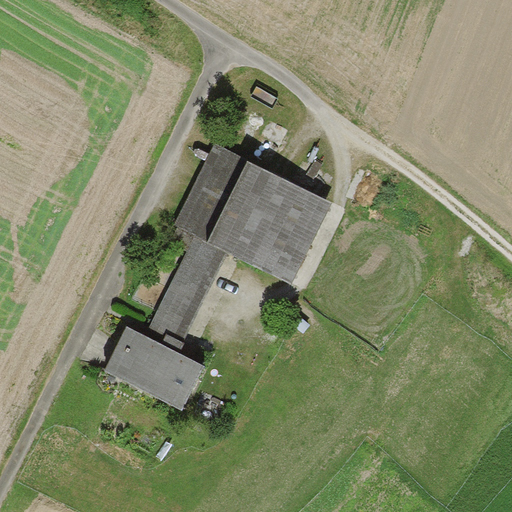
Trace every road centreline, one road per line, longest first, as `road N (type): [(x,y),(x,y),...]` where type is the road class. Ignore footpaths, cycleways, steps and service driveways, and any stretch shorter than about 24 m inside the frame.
road 1 (track): [(0,485),(227,43)]
road 2 (track): [(511,258),(364,136),(227,43)]
